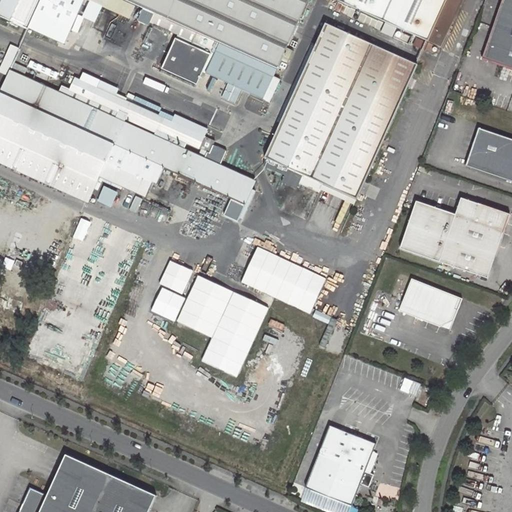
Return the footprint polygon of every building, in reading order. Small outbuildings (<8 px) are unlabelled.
[(175,35),(214,53),(204,74),(263,101),(263,100),(273,78),(308,0),(1,0),(0,3),(0,14),(31,30),(44,0),(121,0),(134,6),(152,14),(148,22),(175,35)] [(134,6),(121,0),(90,0),(129,18),(134,6)] [(337,0),(338,1),(428,41),(446,0),(337,0)] [(511,0),(501,0),(482,59),(511,69),(511,0)] [(58,9),(49,6),(46,14),(55,17),(58,9)] [(417,63),(325,22),(265,156),(265,164),(285,175),(282,181),(296,188),(299,183),(319,192),(323,183),(356,198),(417,63)] [(209,56),(201,73),(204,74),(214,53),(175,35),(173,39),(209,56)] [(173,39),(160,70),(195,86),(201,73),(209,56),(173,39)] [(22,49),(13,45),(1,72),(9,76),(12,70),(22,49)] [(29,69),(17,64),(14,69),(27,75),(29,69)] [(9,76),(0,97),(0,161),(90,202),(103,175),(148,195),(155,180),(160,182),(166,168),(248,204),(258,181),(207,158),(210,152),(212,153),(217,142),(208,136),(174,121),(101,88),(104,82),(87,74),(84,81),(79,78),(73,91),(65,88),(63,93),(12,70),(9,76)] [(269,103),(279,80),(273,78),(263,100),(269,103)] [(174,121),(208,136),(211,129),(177,115),(174,121)] [(467,166),(511,181),(511,140),(480,129),(467,166)] [(111,207),(118,193),(104,187),(98,201),(111,207)] [(400,249),(441,261),(490,278),(511,216),(461,200),(455,217),(415,203),(400,249)] [(242,281),(309,312),(325,279),(256,246),(242,281)] [(203,361),(235,377),(268,308),(171,260),(159,284),(186,295),(176,321),(213,337),(203,361)] [(400,309),(452,330),(465,298),(412,278),(400,309)] [(423,385),(414,381),(409,394),(417,397),(423,385)] [(353,506),(378,444),(331,426),(307,487),(353,506)] [(148,511),(157,493),(66,452),(48,493),(31,485),(18,511),(148,511)]
